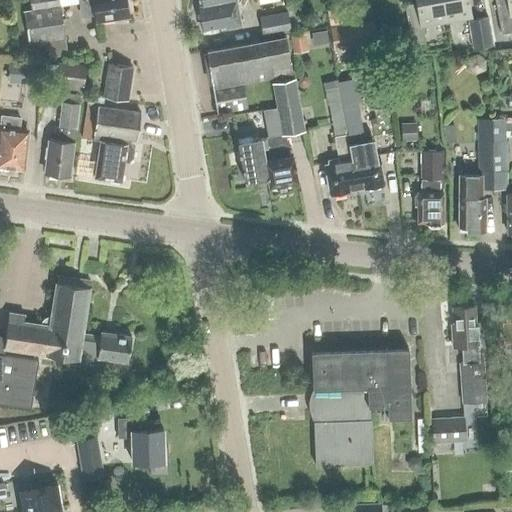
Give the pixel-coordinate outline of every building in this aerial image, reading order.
[(29,0),(31,10),(22,12),(27,44),(48,41),(51,57),(67,55),(58,0),(15,0),(15,1),(19,0),(29,0)] [(77,0),(80,14),(84,17),(95,15),(96,25),(115,22),(115,20),(128,17),(127,14),(130,14),(128,4),(126,4),(125,0),(77,0)] [(234,0),(200,0),(202,7),(198,7),(202,30),(223,27),(224,28),(239,26),(234,0)] [(421,26),(444,22),(440,0),(414,0),(417,13),(405,15),(410,45),(424,43),(421,26)] [(465,0),(440,0),(444,22),(469,17),(465,0)] [(511,0),(506,0),(507,3),(495,5),(500,35),(511,32),(511,0)] [(347,24),(345,8),(328,10),(330,26),(347,24)] [(290,32),(286,11),(259,16),(262,36),(290,32)] [(468,21),(473,50),(492,47),(487,18),(468,21)] [(348,26),(331,29),(335,51),(352,47),(348,26)] [(308,51),(305,34),(290,37),(293,54),(308,51)] [(284,38),(222,50),(205,52),(217,114),(222,113),(244,108),(239,85),(291,75),(284,38)] [(495,54),(491,61),(497,65),(501,58),(495,54)] [(36,84),(37,64),(9,64),(8,84),(36,84)] [(82,93),(85,68),(56,65),(54,90),(82,93)] [(127,101),(131,68),(107,65),(103,98),(127,101)] [(352,79),(338,82),(344,118),(345,121),(344,121),(347,135),(359,133),(361,132),(352,79)] [(272,84),(278,114),(281,134),(271,136),(272,144),(266,146),(266,149),(260,150),(265,178),(267,186),(295,181),(291,156),(293,156),(291,146),(287,147),(285,134),(304,131),(295,80),(272,84)] [(72,164),(80,101),(62,99),(56,143),(46,141),(44,160),(46,160),(44,174),(50,175),(49,178),(57,179),(57,176),(68,177),(70,163),(72,164)] [(140,111),(85,104),(81,137),(99,139),(95,179),(120,182),(122,163),(127,164),(133,160),(134,148),(129,141),(136,142),(140,111)] [(271,136),(281,134),(278,114),(265,116),(269,137),(237,142),(244,182),(265,178),(260,150),(266,149),(266,146),(272,144),(271,136)] [(16,131),(18,119),(1,117),(0,128),(0,167),(22,170),(26,132),(16,131)] [(491,121),(492,171),(506,170),(504,132),(511,131),(511,120),(504,121),(491,121)] [(330,193),(356,188),(347,135),(344,121),(329,124),(332,139),(315,143),(320,167),(325,166),(330,193)] [(492,171),(491,121),(477,122),(479,171),(492,171)] [(416,140),(416,123),(400,123),(401,141),(416,140)] [(361,144),(359,133),(347,135),(356,188),(383,183),(377,155),(374,141),(361,144)] [(441,151),(421,151),(421,179),(422,181),(422,193),(417,193),(414,197),(414,206),(417,208),(417,223),(424,223),(428,228),(437,228),(441,224),(442,224),(442,193),(439,193),(439,180),(441,180),(441,151)] [(464,176),(464,199),(459,199),(458,227),(466,227),(466,231),(484,231),(485,199),(481,199),(482,176),(464,176)] [(42,321),(41,324),(24,322),(25,315),(9,313),(5,341),(5,348),(46,353),(45,354),(75,359),(75,358),(97,361),(98,356),(128,361),(132,335),(101,331),(100,335),(83,333),(89,286),(89,280),(57,275),(56,282),(55,282),(51,317),(48,317),(46,317),(44,318),(43,319),(42,320),(42,321)] [(473,308),(451,309),(452,326),(449,326),(450,347),(461,347),(462,364),(459,364),(461,403),(485,402),(483,363),(479,364),(476,324),(474,324),(473,308)] [(498,346),(511,345),(511,309),(510,310),(511,316),(496,317),(498,346)] [(5,348),(5,341),(0,339),(0,404),(32,409),(39,359),(4,355),(5,348)] [(407,349),(310,353),(314,467),(372,464),(370,421),(368,421),(368,407),(386,407),(387,419),(410,419),(407,349)] [(86,402),(72,404),(74,413),(87,412),(86,402)] [(133,418),(117,419),(118,438),(131,438),(132,462),(149,462),(150,474),(168,473),(167,446),(163,446),(162,431),(163,431),(163,429),(153,430),(153,422),(133,422),(133,418)] [(462,418),(430,420),(431,444),(463,442),(462,418)] [(97,436),(76,440),(82,480),(104,477),(97,436)] [(421,466),(421,461),(417,457),(412,457),(408,461),(408,466),(412,470),(417,470),(421,466)] [(58,486),(19,492),(22,511),(32,511),(61,507),(58,486)] [(378,511),(378,503),(353,504),(353,511),(378,511)]
